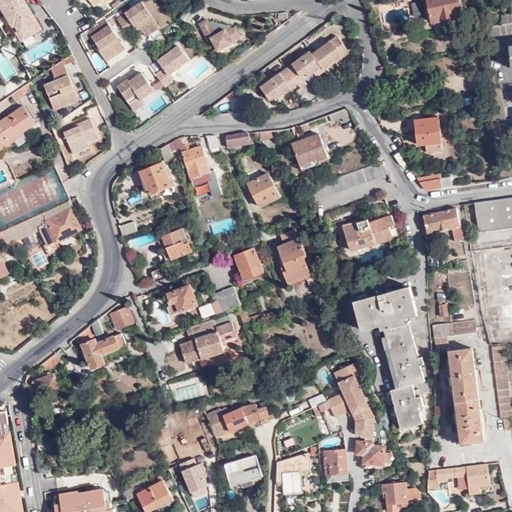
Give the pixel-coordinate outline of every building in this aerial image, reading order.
[(0,0),(0,4),(16,32),(36,17),(25,0),(0,0)] [(129,33),(137,28),(140,25),(144,30),(147,35),(160,26),(142,0),(118,18),(129,33)] [(458,0),(426,0),(432,22),(462,16),(458,0)] [(113,6),(115,10),(121,5),(123,4),(120,1),(113,6)] [(511,14),(502,16),(504,26),(511,24),(511,14)] [(16,32),(21,40),(43,28),(36,17),(16,32)] [(126,48),(105,18),(97,23),(93,26),(93,27),(97,33),(93,35),(93,36),(98,43),(100,41),(102,45),(100,46),(98,48),(107,61),(126,48)] [(215,31),(208,19),(200,23),(207,36),(215,32),(215,31)] [(163,29),(167,35),(178,28),(175,22),(163,29)] [(243,35),(237,25),(227,31),(233,41),(243,35)] [(97,33),(93,27),(91,27),(89,29),(93,35),(97,33)] [(212,37),(221,32),(219,28),(215,31),(215,32),(207,36),(209,39),(212,37)] [(227,31),(227,30),(226,29),(221,32),(212,37),(219,51),(234,42),(233,41),(227,31)] [(335,60),(349,50),(337,35),(313,54),(310,50),(262,87),(269,95),(272,93),(276,98),(277,100),(299,84),(302,88),(308,83),(305,79),(303,76),(307,73),(309,76),(315,72),(322,66),(324,69),(335,60)] [(169,74),(189,59),(179,45),(159,60),(164,68),(156,74),(165,86),(174,80),(169,74)] [(352,54),(349,50),(335,60),(338,64),(352,54)] [(479,52),(469,53),(472,69),(482,68),(479,52)] [(55,109),(79,99),(64,60),(51,69),(56,81),(45,85),(55,109)] [(325,70),(324,69),(322,66),(315,72),(318,76),(325,70)] [(117,86),(130,103),(140,96),(141,99),(142,98),(155,89),(143,72),(129,81),(128,79),(117,86)] [(153,86),(155,89),(156,90),(164,85),(160,80),(153,86)] [(15,101),(35,88),(32,81),(11,96),(15,101)] [(465,96),(466,99),(467,103),(475,102),(473,94),(465,96)] [(130,103),(134,111),(145,103),(142,98),(141,99),(140,96),(130,103)] [(0,154),(14,145),(12,142),(24,134),(23,132),(36,123),(24,106),(0,122),(0,154)] [(344,122),(354,118),(348,107),(329,114),(332,121),(342,117),(344,122)] [(439,117),(415,119),(417,144),(425,143),(426,151),(443,150),(439,117)] [(74,154),(90,148),(88,143),(99,138),(91,119),(79,124),(80,128),(66,133),(74,154)] [(249,133),(227,135),(228,146),(253,144),(249,133)] [(320,156),(322,159),(327,157),(318,134),(292,144),(299,164),(320,156)] [(217,136),(208,136),(214,152),(223,152),(217,136)] [(180,138),(169,144),(171,150),(183,145),(180,138)] [(169,144),(161,149),(166,162),(173,157),(171,150),(169,144)] [(201,147),(183,153),(179,158),(183,168),(187,166),(194,186),(213,180),(201,147)] [(322,162),(322,159),(320,156),(299,164),(302,170),(322,162)] [(387,174),(381,162),(310,187),(316,201),(387,174)] [(162,165),(140,173),(152,201),(174,192),(162,165)] [(223,179),(233,175),(229,166),(219,169),(223,179)] [(270,198),(272,201),(280,198),(268,174),(251,183),(260,202),(270,198)] [(428,176),(437,188),(443,188),(440,174),(428,176)] [(428,176),(418,177),(421,181),(425,186),(431,188),(437,188),(428,176)] [(262,206),(272,201),(270,198),(260,202),(262,206)] [(75,208),(71,200),(0,232),(0,234),(3,237),(4,240),(42,223),(49,238),(54,236),(57,242),(68,236),(67,234),(80,227),(71,210),(75,208)] [(297,200),(291,201),(296,216),(301,214),(297,200)] [(511,202),(475,207),(479,233),(511,228),(511,202)] [(429,243),(443,239),(442,231),(452,229),(455,243),(463,241),(456,210),(424,218),(424,219),(420,220),(423,233),(428,232),(428,234),(427,234),(429,243)] [(211,237),(237,227),(233,216),(207,225),(211,237)] [(367,221),(343,228),(351,254),(393,240),(389,228),(395,226),(391,217),(368,224),(367,221)] [(134,221),(120,226),(123,234),(137,229),(134,221)] [(82,229),(80,227),(67,234),(68,236),(82,229)] [(182,228),(161,236),(171,259),(192,251),(182,228)] [(295,230),(281,236),(284,246),(278,248),(287,272),(284,273),(288,284),(310,275),(303,258),(306,257),(295,230)] [(52,242),(43,246),(49,256),(57,252),(52,242)] [(234,256),(244,280),(264,273),(254,248),(234,256)] [(32,255),(39,267),(47,262),(41,250),(32,255)] [(0,277),(8,273),(0,257),(0,277)] [(467,261),(455,263),(456,269),(468,267),(467,261)] [(152,273),(156,282),(170,277),(166,267),(152,273)] [(189,286),(169,295),(171,302),(170,303),(172,307),(168,308),(171,316),(197,305),(189,286)] [(244,325),(264,319),(261,313),(247,318),(233,286),(214,293),(222,312),(237,305),(244,325)] [(396,372),(421,366),(424,366),(422,358),(419,359),(404,305),(414,302),(410,288),(354,302),(361,326),(380,322),(382,331),(384,330),(396,372)] [(437,302),(445,302),(445,293),(437,293),(437,302)] [(447,305),(438,306),(440,318),(448,317),(447,305)] [(126,306),(111,313),(118,329),(133,323),(126,306)] [(209,307),(200,311),(203,317),(212,313),(209,307)] [(165,309),(154,314),(158,323),(169,318),(167,315),(168,314),(165,309)] [(201,359),(224,352),(219,336),(234,331),(231,322),(236,320),(234,314),(186,329),(190,341),(180,344),(186,363),(201,358),(201,359)] [(98,320),(92,325),(97,336),(103,333),(98,320)] [(476,333),(476,327),(475,321),(446,324),(447,333),(447,336),(476,333)] [(433,325),(434,335),(447,333),(446,324),(433,325)] [(89,327),(75,339),(79,347),(82,345),(92,369),(104,363),(101,356),(127,345),(126,344),(121,334),(96,344),(89,327)] [(435,338),(437,353),(449,351),(447,336),(435,338)] [(511,415),(511,404),(505,346),(492,347),(500,417),(503,417),(504,429),(511,428),(510,416),(511,415)] [(472,348),(449,351),(461,444),(484,441),(481,416),(475,375),(472,348)] [(58,352),(42,364),(46,369),(62,362),(58,352)] [(345,393),(328,400),(331,407),(332,407),(336,418),(349,412),(348,411),(352,409),(368,402),(359,383),(362,382),(364,372),(359,362),(335,372),(345,393)] [(425,382),(421,366),(396,372),(400,388),(412,385),(425,382)] [(27,387),(28,396),(38,392),(44,406),(65,398),(58,381),(59,380),(57,375),(56,375),(55,373),(34,381),(35,384),(27,387)] [(414,391),(412,385),(400,388),(390,391),(401,429),(422,423),(418,408),(423,406),(420,394),(415,396),(414,391)] [(320,406),(326,403),(326,402),(321,394),(308,400),(312,408),(310,408),(311,411),(320,406)] [(326,403),(320,406),(322,412),(331,407),(328,401),(326,402),(326,403)] [(355,414),(370,407),(368,402),(352,409),(355,414)] [(0,425),(12,418),(10,405),(4,404),(0,406),(0,425)] [(204,417),(211,431),(214,437),(267,416),(264,408),(256,410),(254,405),(243,408),(241,405),(237,406),(239,409),(225,415),(222,409),(204,417)] [(355,414),(357,421),(357,432),(363,437),(366,437),(366,443),(358,442),(358,455),(365,455),(365,461),(374,462),(374,464),(391,465),(392,453),(385,453),(385,446),(384,446),(384,444),(374,443),(375,418),(370,407),(355,414)] [(299,413),(290,417),(293,424),(302,420),(299,413)] [(212,443),(216,442),(214,437),(211,431),(207,433),(212,443)] [(0,459),(5,471),(12,467),(0,441),(0,459)] [(99,450),(102,448),(98,441),(87,447),(90,454),(92,453),(94,455),(100,452),(99,450)] [(327,475),(347,473),(346,451),(324,453),(326,475),(327,475)] [(231,486),(241,483),(252,480),(263,477),(256,455),(225,465),(231,486)] [(277,462),(278,482),(285,482),(284,495),(302,494),(303,473),(310,473),(309,456),(277,462)] [(181,463),(195,509),(214,503),(200,457),(181,463)] [(488,464),(428,471),(427,489),(439,488),(438,483),(447,482),(446,478),(467,476),(469,494),(479,492),(479,486),(490,485),(488,464)] [(0,481),(8,477),(5,471),(0,473),(0,481)] [(348,481),(347,473),(327,475),(328,483),(348,481)] [(152,490),(161,506),(174,500),(166,483),(165,484),(162,479),(158,481),(161,486),(152,490)] [(447,481),(448,489),(457,488),(456,480),(447,481)] [(404,483),(381,485),(382,493),(385,493),(386,504),(396,504),(396,507),(420,505),(419,493),(412,493),(412,490),(405,490),(404,483)] [(120,511),(106,486),(86,489),(85,485),(60,489),(63,507),(60,507),(60,511),(120,511)] [(136,495),(131,486),(123,490),(129,499),(136,495)] [(146,511),(148,511),(161,506),(152,490),(144,495),(141,488),(136,490),(146,511)]
